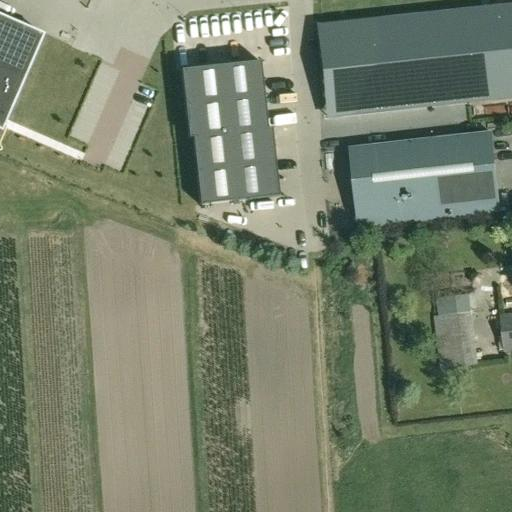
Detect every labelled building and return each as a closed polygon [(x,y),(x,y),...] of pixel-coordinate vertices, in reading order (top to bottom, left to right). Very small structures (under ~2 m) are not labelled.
[(511,3),(337,22),(347,116),(511,98),(511,3)] [(0,16),(0,131),(1,132),(43,36),(0,16)] [(260,62),(180,71),(188,139),(191,139),(199,206),(279,197),(271,129),(269,129),(260,62)] [(352,150),(361,230),(500,214),(491,134),(352,150)] [(511,312),(502,314),(505,347),(511,346),(511,312)] [(471,314),(436,317),(441,371),(477,367),(471,314)]
